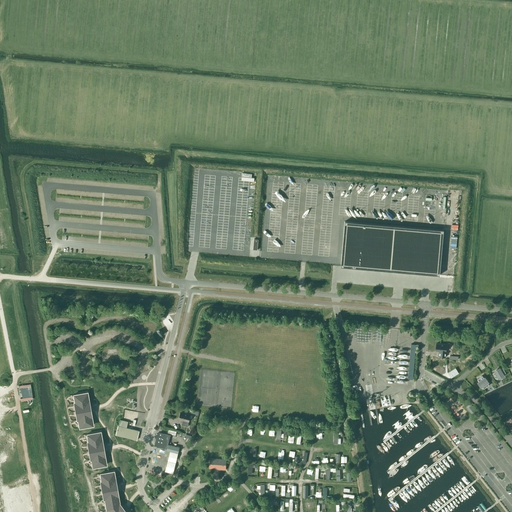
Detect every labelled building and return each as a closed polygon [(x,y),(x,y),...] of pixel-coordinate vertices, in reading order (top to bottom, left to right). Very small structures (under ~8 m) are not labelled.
[(345,219),(341,264),(440,273),(444,228),(345,219)] [(446,357),(446,353),(446,344),(436,343),(436,351),(440,351),(439,356),(446,357)] [(494,372),(492,373),(495,379),(498,377),(498,378),(500,377),(501,377),(502,376),(503,375),(504,375),(503,374),(506,373),(502,367),(500,368),(499,368),(498,368),(497,369),(496,369),(494,371),(494,372)] [(482,375),(477,379),(478,381),(478,382),(479,384),(479,385),(480,386),(481,387),(482,387),(482,386),(484,389),(489,385),(487,383),(488,382),(487,380),(487,379),(486,378),(484,377),(482,375)] [(20,401),(32,399),(31,387),(28,387),(28,384),(18,385),(19,388),(21,388),(22,398),(20,398),(20,401)] [(75,399),(74,399),(75,406),(76,406),(78,416),(77,416),(78,423),(79,423),(80,427),(92,425),(87,392),(75,394),(75,399)] [(188,423),(190,414),(180,412),(179,419),(183,420),(181,425),(188,426),(188,423)] [(127,421),(120,419),(118,425),(117,425),(115,435),(136,440),(139,431),(126,427),(127,421)] [(319,431),(314,439),(317,441),(323,433),(319,431)] [(89,438),(87,438),(89,446),(90,445),(91,455),(90,455),(92,462),(93,462),(93,467),(106,464),(100,432),(88,434),(89,438)] [(170,451),(177,453),(178,453),(179,447),(168,444),(170,434),(164,433),(163,436),(159,435),(157,436),(158,438),(156,445),(159,446),(158,447),(167,449),(166,450),(170,451)] [(177,453),(170,451),(165,471),(173,473),(178,453),(177,453)] [(226,460),(210,458),(209,468),(225,470),(226,460)] [(102,478),(101,478),(102,485),(103,485),(105,494),(104,495),(105,502),(106,502),(107,509),(109,511),(125,511),(119,504),(113,471),(101,473),(102,478)] [(204,505),(208,510),(214,506),(210,500),(204,505)]
